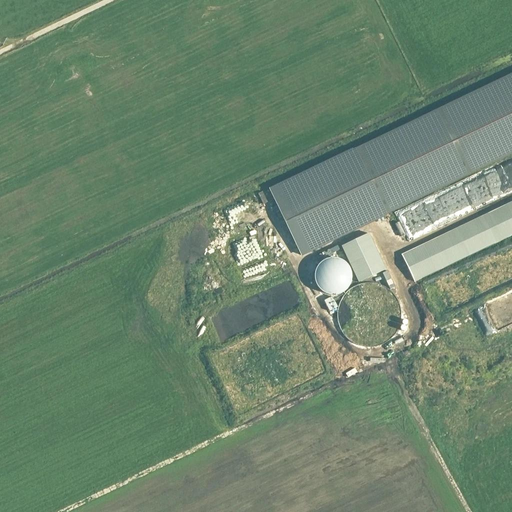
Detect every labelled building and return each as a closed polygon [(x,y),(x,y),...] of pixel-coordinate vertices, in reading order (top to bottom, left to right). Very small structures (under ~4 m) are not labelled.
[(374,139),(352,150),(383,215),(470,173),(511,153),(511,73),(439,108),(374,139)] [(352,150),(269,190),(300,255),(383,215),(352,150)] [(511,201),(492,211),(401,255),(414,282),(511,235),(511,201)] [(368,234),(338,247),(355,283),(385,270),(368,234)] [(330,261),(334,268),(341,265),(338,258),(330,261)]
